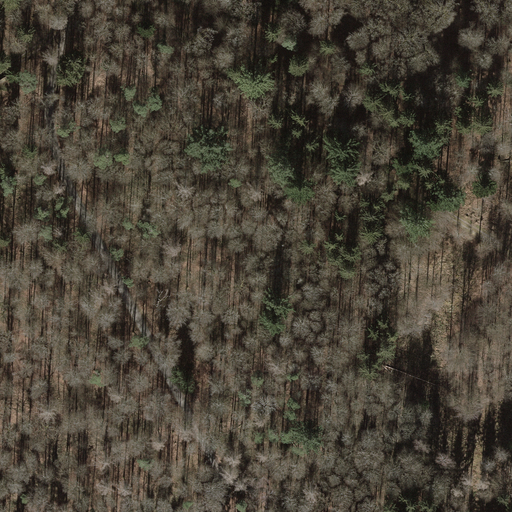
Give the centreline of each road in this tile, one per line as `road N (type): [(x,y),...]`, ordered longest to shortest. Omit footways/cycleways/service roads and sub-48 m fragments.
road 1 (track): [(271,493),(219,475),(64,157),(52,78),(64,23)]
road 2 (track): [(511,249),(139,0)]
road 3 (track): [(218,511),(271,493),(338,511)]
